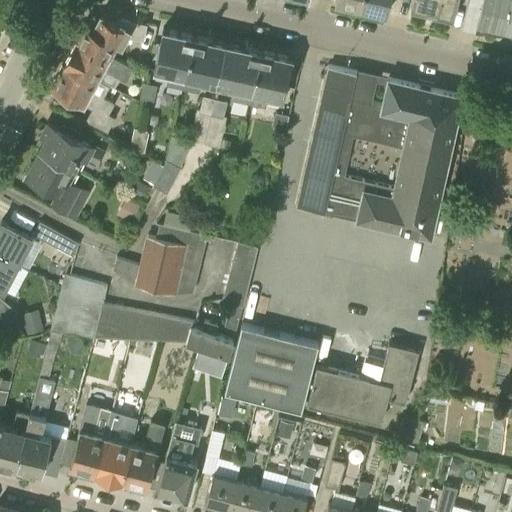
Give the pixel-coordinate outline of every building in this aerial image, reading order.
[(386,13),(389,0),(362,0),(361,7),(386,13)] [(411,0),(410,7),(431,12),(434,0),(411,0)] [(434,0),(431,12),(453,17),(457,0),(434,0)] [(482,0),(478,20),(505,26),(510,0),(482,0)] [(122,45),(128,35),(142,38),(146,23),(118,16),(115,21),(100,13),(93,27),(84,22),(76,36),(110,56),(111,54),(117,42),(122,45)] [(166,82),(182,86),(194,34),(163,27),(153,69),(168,72),(166,82)] [(202,79),(215,82),(215,81),(225,40),(194,34),(182,86),(199,90),(202,79)] [(98,79),(99,77),(104,67),(126,79),(133,66),(111,54),(110,56),(76,36),(75,36),(62,62),(98,79)] [(232,97),(249,101),(261,49),(225,40),(215,81),(215,82),(234,86),(232,97)] [(267,94),(283,97),(292,56),(261,49),(249,101),(265,105),(267,94)] [(109,111),(115,101),(104,95),(110,83),(99,77),(98,79),(62,62),(51,84),(93,106),(87,118),(108,129),(115,115),(109,111)] [(354,219),(389,227),(388,229),(397,231),(397,229),(430,236),(462,94),(388,78),(383,102),(351,95),(356,72),(357,72),(357,71),(328,64),(297,204),(325,211),(324,215),(333,217),(334,213),(355,217),(354,219)] [(158,83),(144,80),(140,96),(154,99),(158,83)] [(193,139),(204,142),(211,112),(215,96),(203,93),(200,108),(197,107),(190,137),(193,139)] [(272,124),(285,127),(288,112),(275,109),(272,124)] [(224,113),(223,115),(211,112),(204,142),(220,145),(227,114),(224,113)] [(39,149),(78,169),(84,158),(88,160),(88,158),(98,163),(105,148),(82,136),(83,134),(70,127),(68,131),(48,121),(42,132),(47,135),(39,149)] [(134,125),(129,146),(144,154),(150,128),(134,125)] [(165,159),(180,166),(181,165),(180,165),(193,139),(190,137),(172,132),(166,157),(165,159)] [(73,179),(78,169),(39,149),(24,177),(51,191),(53,186),(59,190),(51,204),(74,216),(89,188),(73,179)] [(153,181),(163,164),(152,158),(143,176),(153,181)] [(180,166),(165,159),(163,164),(153,181),(152,183),(167,191),(180,166)] [(138,178),(131,193),(143,199),(151,184),(138,178)] [(125,195),(116,212),(133,220),(142,203),(125,195)] [(38,251),(26,245),(32,235),(2,219),(0,222),(0,252),(17,262),(18,261),(29,268),(38,251)] [(78,241),(40,220),(33,232),(73,254),(78,241)] [(185,241),(185,238),(188,226),(163,221),(159,220),(156,234),(185,241)] [(185,238),(205,243),(208,231),(190,227),(188,226),(185,238)] [(178,272),(180,261),(183,250),(185,241),(156,234),(147,232),(140,263),(153,266),(165,269),(178,272)] [(183,250),(202,254),(205,243),(185,238),(185,241),(183,250)] [(235,250),(255,256),(258,243),(238,238),(235,250)] [(180,261),(200,266),(202,254),(183,250),(180,261)] [(231,262),(252,268),(255,256),(235,250),(231,262)] [(0,286),(3,288),(17,262),(0,252),(0,286)] [(113,267),(138,275),(140,263),(116,255),(113,267)] [(177,273),(197,277),(200,266),(180,261),(178,272),(177,273)] [(228,274),(249,280),(252,268),(231,262),(228,274)] [(136,283),(148,286),(153,266),(140,263),(138,275),(136,283)] [(148,286),(160,289),(165,269),(153,266),(148,286)] [(160,289),(173,292),(177,273),(178,272),(165,269),(160,289)] [(63,330),(79,275),(65,271),(49,328),(51,328),(51,329),(52,329),(62,331),(63,332),(63,330)] [(177,273),(173,292),(194,289),(197,277),(177,273)] [(225,286),(246,292),(249,280),(228,274),(225,286)] [(63,330),(78,332),(93,279),(79,275),(63,330)] [(95,329),(102,301),(107,283),(93,279),(78,332),(94,335),(95,329)] [(231,300),(242,303),(243,303),(246,292),(225,286),(222,296),(231,300)] [(0,294),(0,314),(9,322),(18,310),(0,294)] [(242,303),(231,300),(224,323),(236,326),(242,303)] [(95,329),(109,332),(114,304),(102,301),(95,329)] [(109,332),(120,334),(126,306),(114,304),(109,332)] [(120,334),(132,336),(137,308),(126,306),(120,334)] [(38,307),(22,311),(27,332),(43,327),(38,307)] [(140,338),(144,338),(149,311),(137,308),(132,336),(140,338)] [(144,338),(156,337),(161,313),(149,311),(144,338)] [(164,337),(168,337),(172,315),(161,313),(156,337),(164,337)] [(168,337),(180,338),(184,317),(172,315),(168,337)] [(189,339),(194,325),(195,320),(184,317),(180,338),(186,338),(189,339)] [(215,330),(218,323),(204,318),(201,327),(194,325),(189,339),(197,342),(209,346),(229,352),(234,336),(215,330)] [(225,389),(301,408),(319,340),(242,321),(225,389)] [(13,339),(15,337),(20,330),(11,323),(7,329),(8,335),(13,339)] [(57,473),(60,460),(67,435),(66,434),(70,421),(46,414),(55,377),(49,376),(63,332),(62,331),(52,329),(51,329),(30,409),(30,410),(16,462),(57,473)] [(31,336),(30,337),(26,350),(43,355),(47,341),(31,336)] [(319,352),(317,361),(307,401),(381,420),(387,396),(405,400),(419,347),(389,339),(384,357),(364,352),(359,372),(341,367),(343,358),(319,352)] [(209,346),(197,342),(192,354),(205,358),(209,346)] [(0,424),(2,418),(1,418),(11,379),(2,376),(3,374),(0,373),(0,365),(5,348),(0,347),(0,424)] [(236,399),(222,396),(218,411),(233,414),(236,399)] [(60,460),(96,470),(109,415),(99,411),(101,404),(86,400),(78,429),(79,429),(76,437),(67,435),(60,460)] [(2,418),(0,424),(0,457),(16,462),(30,410),(30,409),(17,406),(13,421),(2,418)] [(111,406),(109,415),(96,470),(121,477),(132,438),(120,434),(126,411),(111,406)] [(400,425),(421,430),(424,419),(418,417),(408,415),(403,414),(400,425)] [(132,438),(121,477),(157,486),(165,459),(168,449),(167,449),(158,447),(165,421),(150,417),(148,425),(144,424),(140,437),(144,438),(144,441),(132,438)] [(289,435),(293,422),(280,418),(277,432),(289,435)] [(421,430),(400,425),(398,436),(418,441),(421,430)] [(168,449),(165,459),(157,486),(157,487),(187,495),(197,457),(189,455),(194,433),(173,427),(167,449),(168,449)] [(255,450),(245,447),(241,461),(251,464),(255,450)] [(332,456),(325,483),(338,487),(346,459),(332,456)] [(460,463),(462,459),(450,456),(448,465),(454,467),(460,463)] [(305,463),(301,477),(311,480),(315,466),(305,463)] [(213,469),(205,499),(229,506),(237,475),(213,469)] [(229,506),(252,511),(260,481),(237,475),(229,506)] [(399,477),(393,501),(403,504),(410,480),(399,477)] [(360,478),(356,492),(367,495),(371,481),(360,478)] [(252,511),(276,511),(283,488),(260,481),(252,511)] [(443,482),(435,511),(450,511),(457,485),(443,482)] [(283,488),(276,511),(302,511),(307,494),(283,488)] [(420,493),(416,508),(427,511),(431,496),(420,493)] [(324,511),(350,511),(352,506),(328,500),(324,511)]
